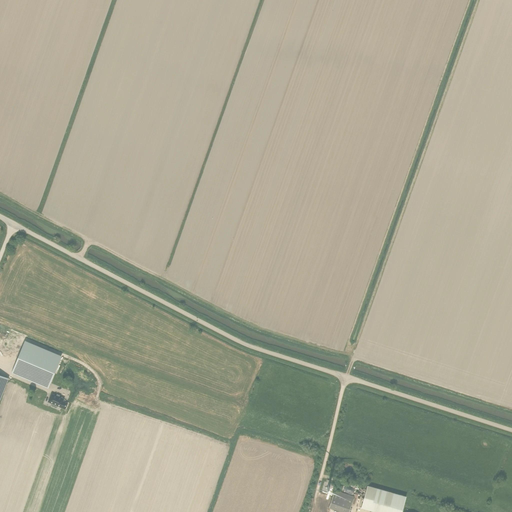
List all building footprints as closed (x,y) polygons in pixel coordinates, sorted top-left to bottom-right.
[(60,360),(23,345),(12,373),(48,388),(60,360)] [(0,400),(9,378),(0,374),(0,400)] [(53,402),(52,406),(56,408),(57,406),(60,407),(65,409),(68,403),(63,401),(64,399),(51,394),(49,401),(53,402)] [(375,511),(401,511),(406,496),(367,485),(361,508),(375,511)] [(334,493),(329,508),(339,511),(348,511),(353,500),(334,493)]
